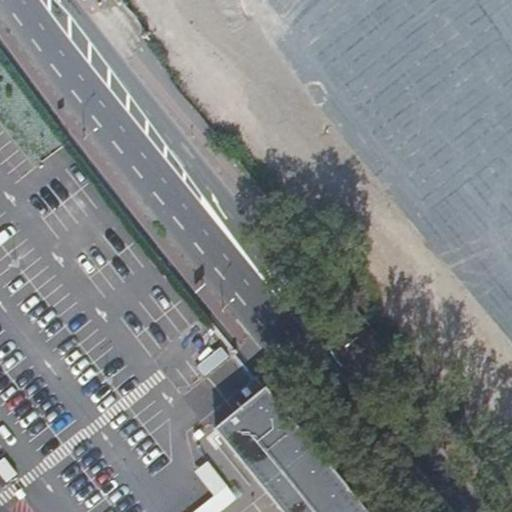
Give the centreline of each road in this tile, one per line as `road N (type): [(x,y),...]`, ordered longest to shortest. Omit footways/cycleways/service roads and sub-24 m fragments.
road 1 (secondary): [(23,0),(192,225),(430,511)]
road 2 (secondary): [(472,511),(70,0)]
